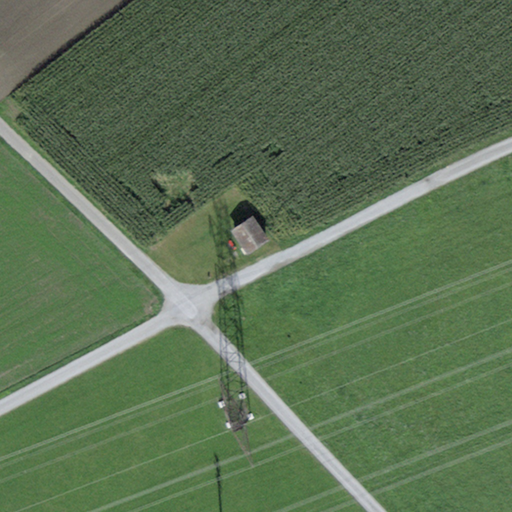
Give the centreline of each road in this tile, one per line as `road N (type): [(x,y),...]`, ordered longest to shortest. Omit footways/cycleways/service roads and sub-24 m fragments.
road 1 (track): [(0,402),(185,301),(511,151)]
road 2 (track): [(0,121),(231,347),(362,511)]
